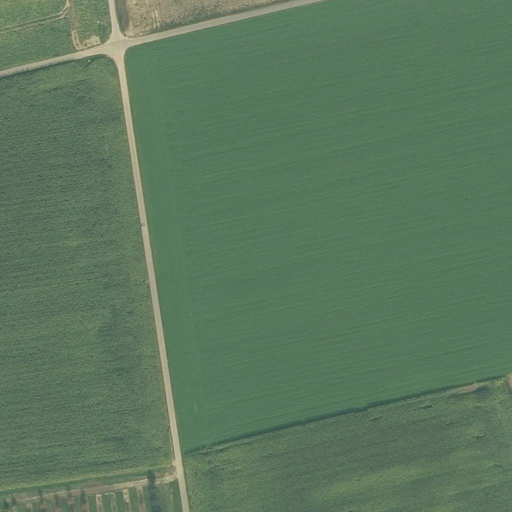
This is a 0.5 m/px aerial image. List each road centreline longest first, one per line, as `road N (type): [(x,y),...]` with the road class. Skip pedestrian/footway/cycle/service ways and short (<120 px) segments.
road 1 (track): [(110,0),(185,511)]
road 2 (track): [(311,0),(0,74)]
